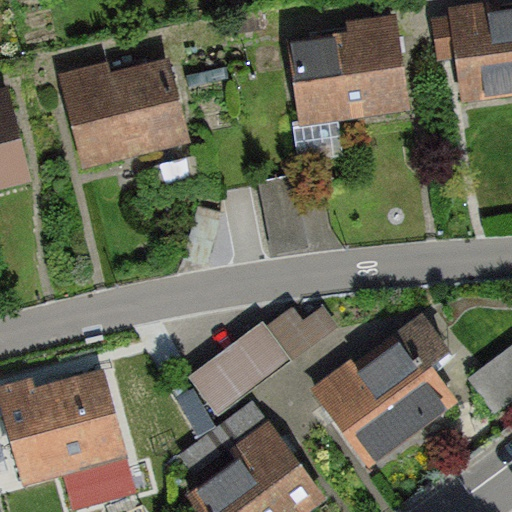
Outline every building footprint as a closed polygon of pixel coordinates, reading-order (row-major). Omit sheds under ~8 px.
[(511,11),(461,18),(472,108),(511,102),(511,11)] [(406,23),(299,41),(313,127),(420,109),(406,23)] [(179,61),(73,88),(94,169),(200,141),(179,61)] [(26,102),(0,108),(0,192),(45,181),(26,102)] [(300,305),(274,318),(294,359),(320,346),(300,305)] [(423,322),(320,399),(368,463),(452,400),(427,367),(446,353),(423,322)] [(260,323),(190,377),(219,415),(290,361),(260,323)] [(501,409),(511,402),(511,347),(477,369),(501,409)] [(100,379),(0,406),(0,421),(17,483),(121,455),(100,379)] [(280,437),(193,497),(203,511),(296,511),(321,495),(280,437)]
